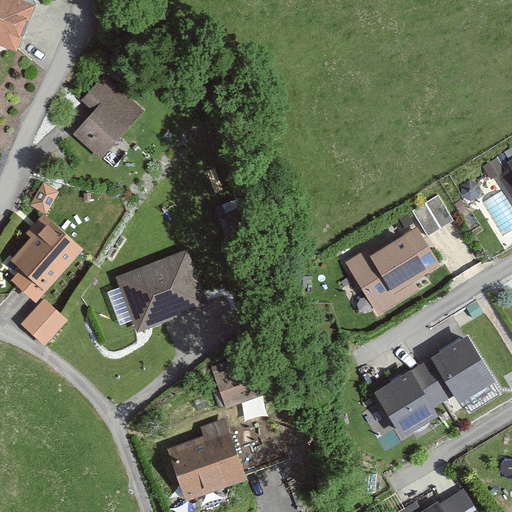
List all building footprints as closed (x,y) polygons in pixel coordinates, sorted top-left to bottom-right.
[(31,0),(0,0),(0,39),(22,48),(39,3),(31,0)] [(85,95),(102,110),(79,135),(106,160),(148,114),(105,74),(85,95)] [(442,194),(417,210),(434,236),(458,220),(442,194)] [(20,271),(12,280),(35,302),(86,247),(53,218),(11,263),(20,271)] [(380,245),(354,261),(387,312),(427,287),(423,282),(441,271),(416,232),(384,252),(380,245)] [(197,248),(126,275),(147,331),(219,304),(197,248)] [(49,300),(26,324),(48,345),(71,320),(49,300)] [(470,335),(377,391),(407,440),(442,419),(436,408),(452,398),(458,408),(499,383),(470,335)] [(251,350),(208,367),(225,409),(268,391),(251,350)] [(229,428),(170,449),(189,501),(248,480),(229,428)] [(476,511),(462,489),(424,511),(476,511)]
